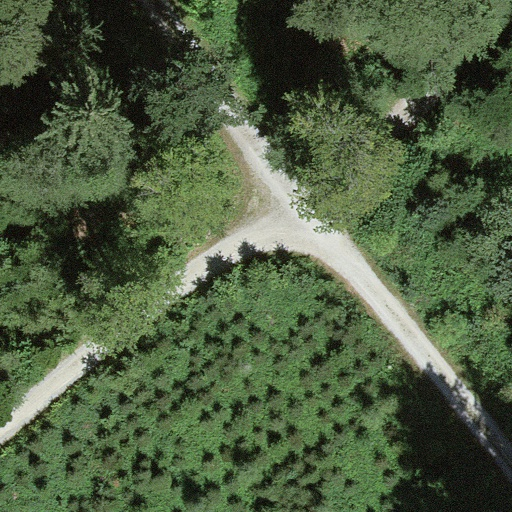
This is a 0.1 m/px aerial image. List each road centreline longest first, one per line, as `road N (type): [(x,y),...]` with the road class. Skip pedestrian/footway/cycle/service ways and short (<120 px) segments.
road 1 (track): [(0,433),(293,205)]
road 2 (track): [(293,205),(511,456)]
road 3 (track): [(293,205),(472,34),(493,0)]
road 4 (track): [(150,0),(293,205)]
